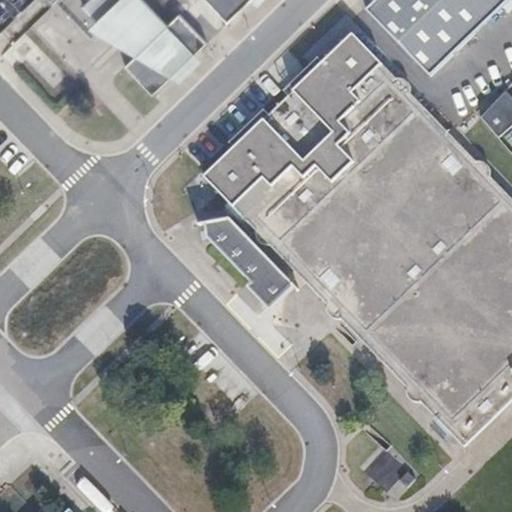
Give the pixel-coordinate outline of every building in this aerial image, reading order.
[(126,68),(154,98),(205,47),(177,18),(167,28),(138,0),(135,0),(108,27),(137,58),(126,68)] [(208,0),(228,20),(248,0),(208,0)] [(511,0),(383,0),(363,20),(429,83),(511,0)] [(16,42),(70,101),(87,85),(30,28),(16,42)] [(245,230),(466,457),(511,410),(511,207),(351,43),(205,188),(230,213),(227,217),(242,232),(245,230)] [(497,135),(511,122),(511,99),(502,88),(477,114),(497,135)] [(211,246),(278,313),(298,291),(224,221),(209,235),(211,246)] [(385,448),(364,468),(383,489),(404,469),(385,448)]
